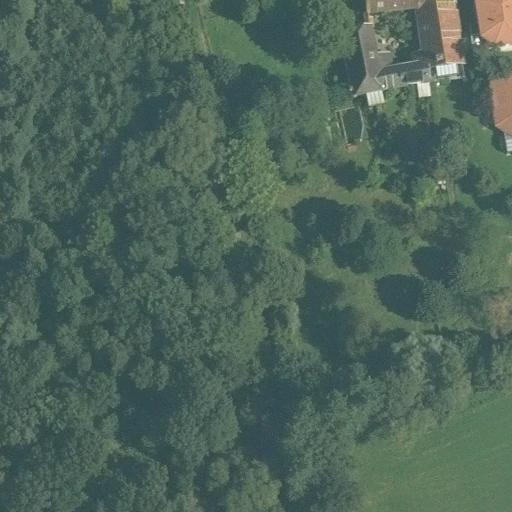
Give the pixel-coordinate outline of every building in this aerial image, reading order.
[(449,0),(365,0),(368,19),(417,13),(451,9),(449,0)] [(483,0),(475,11),(477,30),(480,45),(492,54),(511,51),(511,0),(483,0)] [(395,74),(376,77),(381,95),(392,92),(461,83),(451,9),(417,13),(424,68),(395,74)] [(477,30),(468,31),(472,57),(492,54),(480,45),(477,30)] [(369,32),(339,38),(352,101),(365,99),(376,96),(381,95),(376,77),(373,59),(369,32)] [(391,55),(373,59),(376,77),(395,74),(391,55)] [(511,75),(495,78),(490,95),(495,129),(502,133),(503,139),(511,142),(511,75)] [(376,96),(365,99),(367,107),(372,106),(377,104),(376,96)]
